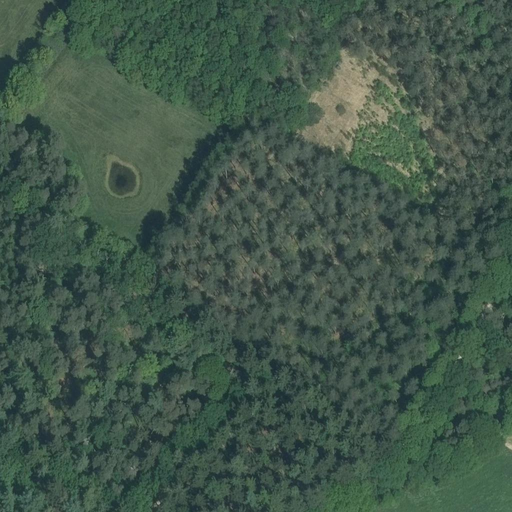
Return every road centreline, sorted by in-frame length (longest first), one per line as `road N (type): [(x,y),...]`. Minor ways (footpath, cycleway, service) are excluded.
road 1 (unknown): [(155,511),(268,386),(305,401),(398,471)]
road 2 (track): [(511,266),(403,458),(399,482),(325,511)]
road 3 (track): [(511,405),(457,464),(399,482)]
